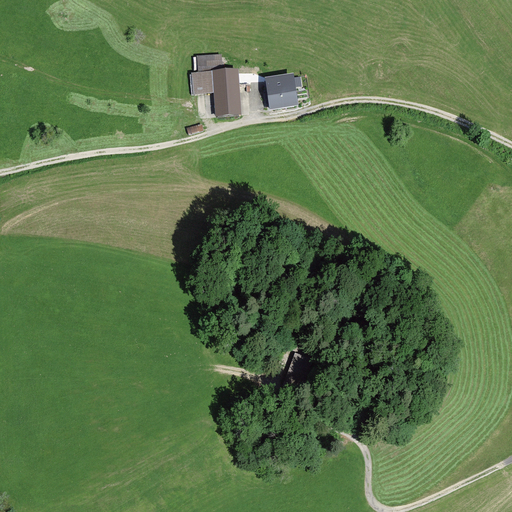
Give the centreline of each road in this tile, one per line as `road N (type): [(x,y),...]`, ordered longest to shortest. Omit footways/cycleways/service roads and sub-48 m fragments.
road 1 (track): [(511,458),(388,510),(369,500),(369,448),(327,415),(236,370)]
road 2 (residential): [(223,130),(360,98),(452,115),(511,143)]
road 3 (track): [(0,172),(223,130)]
